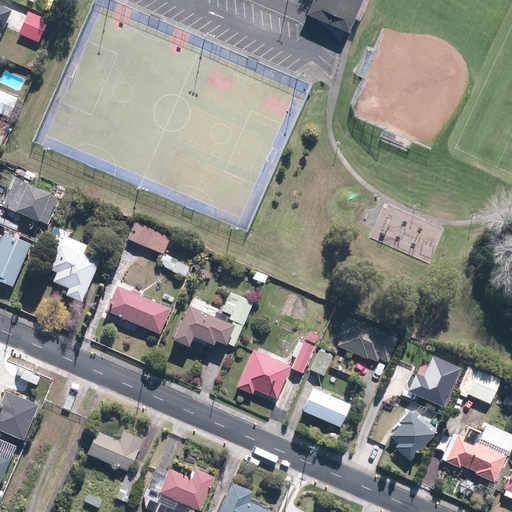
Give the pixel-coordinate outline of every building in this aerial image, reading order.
[(361,0),(311,0),(307,11),(349,28),(361,0)] [(12,10),(0,4),(0,27),(4,30),(12,10)] [(50,20),(28,11),(19,34),(40,42),(50,20)] [(18,97),(0,89),(0,112),(10,117),(18,97)] [(0,148),(10,124),(0,119),(0,148)] [(28,181),(16,176),(4,205),(46,223),(58,196),(28,183),(28,181)] [(135,221),(128,238),(164,254),(171,237),(135,221)] [(82,302),(100,261),(83,254),(87,244),(65,235),(67,230),(54,225),(48,240),(58,244),(48,267),(56,271),(52,281),(69,288),(66,295),(82,302)] [(0,280),(13,286),(31,243),(4,232),(0,242),(0,280)] [(190,266),(166,255),(161,266),(185,277),(190,266)] [(268,275),(255,270),(252,278),(264,283),(268,275)] [(117,284),(106,309),(160,333),(171,308),(117,284)] [(254,302),(231,292),(223,310),(232,313),(230,317),(244,324),(254,302)] [(227,321),(229,316),(217,310),(215,315),(202,310),(206,302),(193,296),(174,337),(190,345),(195,335),(214,344),(216,340),(226,344),(227,343),(233,346),(242,325),(234,322),(233,324),(227,321)] [(399,336),(347,314),(338,335),(341,336),(337,345),(367,358),(368,357),(377,361),(379,357),(388,361),(399,336)] [(318,335),(310,331),(306,339),(315,343),(318,335)] [(314,345),(299,338),(292,355),(296,357),(292,367),(303,372),(314,345)] [(254,349),(237,387),(252,394),(255,389),(277,398),(291,365),(254,349)] [(324,375),(332,355),(319,349),(310,369),(324,375)] [(462,367),(434,354),(424,375),(416,372),(408,390),(444,406),(462,367)] [(478,368),(468,393),(490,403),(501,378),(478,368)] [(351,403),(313,387),(303,410),(341,426),(351,403)] [(0,428),(24,439),(40,403),(7,389),(0,403),(0,428)] [(395,446),(398,448),(391,456),(401,464),(407,458),(410,461),(437,429),(415,410),(413,413),(409,410),(389,434),(398,442),(395,446)] [(454,431),(441,459),(460,467),(461,464),(476,471),(475,473),(494,481),(507,452),(477,439),(480,433),(466,427),(463,434),(454,431)] [(134,459),(143,438),(124,429),(119,439),(97,430),(87,452),(113,463),(111,466),(119,469),(120,466),(128,470),(129,470),(134,459)] [(146,464),(134,459),(129,470),(128,470),(126,474),(116,497),(129,502),(146,464)] [(156,467),(144,496),(145,505),(158,511),(161,504),(179,511),(191,511),(194,507),(200,510),(215,476),(194,467),(190,475),(169,467),(167,472),(156,467)] [(511,469),(502,493),(511,497),(511,469)] [(232,481),(217,511),(273,511),(274,511),(250,500),(254,491),(232,481)] [(88,493),(84,501),(98,508),(102,500),(88,493)]
